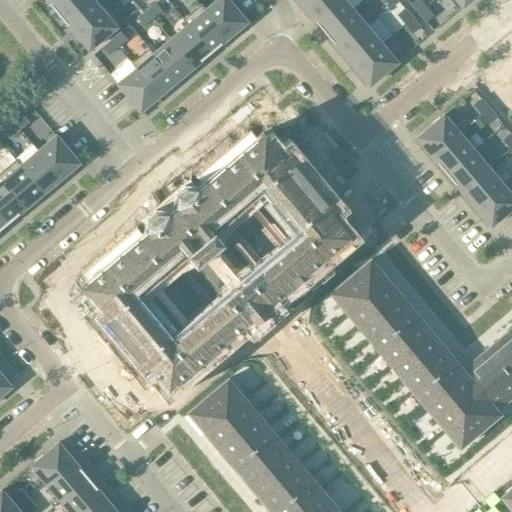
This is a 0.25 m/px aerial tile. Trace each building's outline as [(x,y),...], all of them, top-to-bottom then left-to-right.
[(45,0),(58,15),(75,0),(45,0)] [(73,32),(100,9),(92,0),(75,0),(58,15),(73,32)] [(246,22),(227,0),(216,0),(204,10),(227,38),(246,22)] [(296,0),(309,15),(326,0),(296,0)] [(326,0),(309,15),(324,32),(351,9),(361,1),(359,0),(326,0)] [(425,7),(419,0),(414,0),(409,4),(417,14),(425,7)] [(449,0),(458,10),(470,0),(449,0)] [(161,11),(155,3),(146,11),(152,18),(161,11)] [(107,35),(121,23),(106,4),(100,9),(73,32),(88,50),(107,35)] [(227,38),(204,10),(200,5),(182,19),(187,25),(210,52),(227,38)] [(425,23),(433,16),(425,7),(417,14),(425,23)] [(339,50),(366,27),(351,9),(324,32),(339,50)] [(412,18),(404,9),(396,15),(404,24),(412,18)] [(152,18),(146,11),(143,13),(136,18),(143,26),(152,18)] [(420,27),(412,18),(404,24),(412,34),(420,27)] [(210,52),(187,25),(170,39),(192,67),(210,52)] [(353,67),(381,44),(366,27),(339,50),(353,67)] [(126,40),(120,32),(111,40),(117,48),(126,40)] [(192,67),(170,39),(152,54),(175,82),(192,67)] [(108,55),(117,48),(111,40),(102,48),(108,55)] [(369,85),(396,62),(381,44),(353,67),(369,85)] [(175,82),(152,54),(148,48),(130,63),(135,69),(158,96),(175,82)] [(511,56),(497,69),(496,70),(511,89),(511,56)] [(0,91),(1,93),(27,70),(16,58),(0,72),(0,91)] [(158,96),(135,69),(117,84),(140,111),(158,96)] [(511,89),(496,70),(477,86),(500,113),(511,103),(511,89)] [(480,99),(473,105),(480,114),(488,108),(480,99)] [(488,108),(480,114),(481,115),(487,122),(488,123),(496,117),(488,108)] [(22,114),(13,122),(20,130),(29,122),(22,114)] [(431,156),(458,133),(443,115),(415,138),(431,156)] [(481,115),(472,123),(478,130),(487,122),(481,115)] [(20,130),(13,122),(4,130),(10,138),(20,130)] [(87,280),(80,286),(97,305),(90,311),(95,317),(99,322),(101,324),(110,335),(123,350),(134,363),(138,368),(140,370),(140,371),(147,365),(149,368),(150,369),(164,385),(165,386),(166,388),(185,372),(195,363),(216,346),(218,345),(241,325),(244,328),(244,329),(255,320),(258,318),(263,313),(266,311),(276,302),(276,301),(273,298),(296,279),(318,261),(329,252),(348,235),(347,233),(346,232),(332,216),(332,215),(329,212),(336,206),(335,206),(334,204),(329,198),(318,186),(306,171),(300,164),(289,151),(285,147),(279,152),(262,133),(256,138),(251,133),(196,178),(201,184),(196,189),(190,181),(140,222),(147,230),(141,235),(137,229),(82,275),(87,280)] [(445,174),(473,150),(458,133),(431,156),(445,174)] [(509,149),(511,147),(511,136),(510,134),(502,140),(509,149)] [(78,163),(55,136),(37,151),(60,178),(78,163)] [(460,191),(487,168),(473,150),(445,174),(460,191)] [(60,178),(37,151),(20,165),(43,193),(60,178)] [(43,193),(20,165),(15,160),(0,172),(0,177),(25,207),(43,193)] [(475,208),(502,185),(487,168),(460,191),(475,208)] [(25,207),(0,177),(0,213),(8,222),(25,207)] [(490,227),(511,208),(511,196),(502,185),(475,208),(490,227)] [(369,260),(329,293),(458,447),(498,414),(495,410),(511,396),(511,334),(465,374),(369,260)] [(0,395),(10,387),(0,374),(0,395)] [(337,511),(227,379),(187,413),(270,511),(337,511)] [(45,484),(73,461),(57,442),(30,466),(45,484)] [(60,502),(88,478),(73,461),(45,484),(60,502)] [(68,511),(82,511),(102,496),(88,478),(60,502),(68,511)] [(511,511),(511,486),(500,497),(511,511)] [(28,498),(21,489),(13,496),(21,505),(28,498)] [(19,511),(1,490),(0,490),(0,511),(19,511)] [(115,511),(102,496),(82,511),(115,511)] [(30,511),(36,508),(28,498),(21,505),(26,511),(30,511)]
